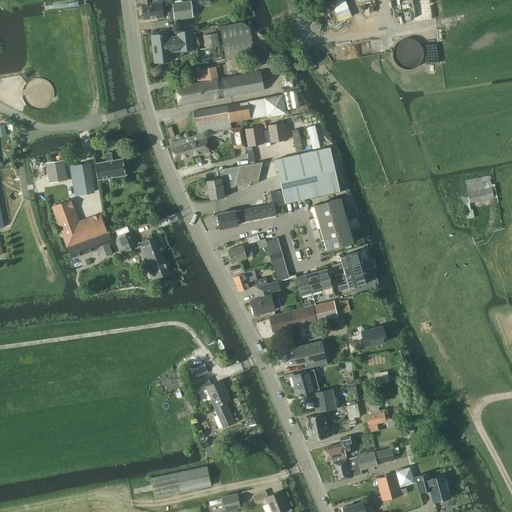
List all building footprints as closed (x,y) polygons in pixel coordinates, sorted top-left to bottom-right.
[(142,0),(143,4),(142,4),(144,19),(157,17),(157,21),(164,20),(164,21),(174,20),(174,19),(175,19),(173,4),(172,4),(171,0),(142,0)] [(345,0),(342,0),(332,4),(339,22),(352,17),(345,0)] [(192,17),(190,2),(173,4),(175,19),(192,17)] [(252,37),(249,27),(243,22),(220,27),(226,59),(255,53),(252,37)] [(154,53),(155,62),(171,60),(170,52),(194,49),(192,30),(178,32),(178,37),(169,38),(168,33),(152,35),(153,45),(152,45),(151,47),(150,49),(150,51),(151,52),(153,53),(154,53)] [(217,34),(203,36),(205,49),(219,47),(217,34)] [(425,57),(425,54),(425,51),(424,48),(422,45),(420,43),(418,41),(415,39),(412,38),(409,38),(405,38),(402,39),(400,41),(397,43),(395,45),(394,48),(393,51),(392,54),(393,57),(394,60),(395,63),(397,66),(400,68),(402,69),(405,70),(409,71),(412,70),(415,69),(418,68),(420,66),(422,63),(424,61),(425,57)] [(265,90),(262,71),(238,75),(218,79),(216,70),(219,69),(218,66),(197,70),(199,82),(176,87),(179,105),(241,94),(241,93),(265,90)] [(267,116),(264,98),(248,101),(193,111),(197,134),(231,127),(231,122),(251,118),(251,119),(267,116)] [(284,122),(269,125),(272,142),(287,140),(284,122)] [(172,126),(166,128),(170,138),(175,136),(172,126)] [(261,126),(245,129),(248,146),(264,144),(261,126)] [(315,126),(308,127),(313,149),(320,147),(315,126)] [(239,148),(245,147),(242,127),(236,128),(239,148)] [(233,149),(239,148),(236,128),(229,129),(233,149)] [(298,129),(292,131),(297,152),(303,151),(298,129)] [(210,151),(206,138),(205,133),(192,137),(193,142),(188,144),(192,157),(201,154),(201,153),(210,151)] [(175,161),(192,157),(188,144),(193,142),(192,137),(190,138),(171,143),(175,161)] [(294,146),(282,148),(284,154),(295,151),(294,146)] [(330,148),(276,160),(285,203),(340,190),(330,148)] [(253,150),(247,151),(249,163),(255,162),(253,150)] [(112,152),(106,154),(107,161),(95,163),(98,180),(126,175),(123,158),(113,160),(112,152)] [(64,160),(48,163),(51,182),(67,180),(64,160)] [(257,183),(262,162),(220,169),(221,178),(207,180),(210,199),(225,197),(223,189),(236,187),(237,184),(243,186),(244,183),(250,184),(251,181),(257,183)] [(87,163),(70,166),(75,196),(92,193),(87,163)] [(471,210),(469,203),(494,199),(491,183),(490,175),(465,180),(468,196),(463,198),(467,219),(475,217),(473,209),(471,210)] [(285,202),(282,190),(273,192),(275,204),(285,202)] [(311,206),(314,218),(342,210),(338,198),(311,206)] [(101,214),(78,222),(70,200),(53,205),(67,245),(107,231),(101,214)] [(274,204),(240,210),(242,222),(276,215),(274,204)] [(238,225),(238,223),(242,222),(240,210),(236,211),(235,210),(217,214),(220,229),(238,225)] [(314,218),(317,229),(345,220),(342,210),(314,218)] [(317,229),(320,239),(348,231),(345,220),(317,229)] [(348,231),(320,239),(324,251),(345,245),(346,248),(352,246),(351,243),(348,231)] [(130,232),(116,237),(122,252),(135,247),(130,232)] [(97,237),(68,247),(72,257),(97,248),(101,258),(113,254),(109,244),(113,243),(110,233),(97,237)] [(246,252),(252,250),(250,243),(257,241),(259,249),(267,246),(265,238),(260,240),(258,234),(247,237),(248,239),(249,243),(244,245),(243,245),(228,250),(232,263),(248,257),(246,252)] [(154,279),(169,273),(155,237),(140,243),(154,279)] [(278,238),(266,241),(268,248),(280,244),(278,237),(277,237),(278,238)] [(282,251),(280,244),(268,248),(270,254),(282,251)] [(272,260),(284,257),(282,251),(270,254),(272,260)] [(332,266),(334,270),(343,267),(361,262),(358,251),(340,257),(342,262),(332,265),(332,266)] [(285,263),(284,257),(272,260),(274,267),(285,263)] [(364,272),(361,262),(343,267),(345,273),(335,276),(337,281),(346,278),(364,272)] [(276,273),(287,270),(285,263),(274,267),(276,273)] [(333,286),(327,268),(317,271),(322,289),(333,286)] [(234,278),(238,291),(253,287),(252,286),(256,285),(255,284),(267,281),(266,277),(257,280),(254,270),(245,272),(245,274),(234,278)] [(289,276),(287,270),(276,273),(277,279),(289,276)] [(317,271),(306,274),(312,292),(322,289),(317,271)] [(349,288),(368,283),(364,272),(346,278),(348,283),(338,286),(340,291),(349,288)] [(296,277),(301,296),(312,292),(306,274),(296,277)] [(280,288),(278,281),(255,287),(259,298),(251,300),(255,314),(275,309),(275,308),(280,306),(278,298),(272,300),(270,291),(280,288)] [(341,299),(343,311),(351,310),(348,298),(341,299)] [(292,329),(294,336),(294,339),(301,337),(298,326),(338,316),(335,301),(270,316),(273,332),(284,329),(287,331),(292,329)] [(383,325),(361,330),(365,347),(387,342),(383,325)] [(322,340),(293,347),(297,363),(306,361),(308,367),(308,368),(309,368),(316,366),(327,364),(322,340)] [(356,342),(349,343),(351,353),(352,353),(361,351),(361,350),(358,341),(356,342)] [(294,388),(296,395),(298,396),(315,391),(320,389),(314,370),(309,371),(292,375),(296,386),(294,388)] [(378,382),(391,381),(390,370),(376,371),(378,382)] [(225,402),(230,400),(221,380),(211,385),(208,378),(194,385),(197,391),(206,387),(216,409),(212,410),(220,429),(234,423),(225,402)] [(383,383),(385,391),(393,389),(391,382),(383,383)] [(357,390),(356,383),(347,385),(348,392),(357,390)] [(328,390),(317,392),(319,400),(321,410),(321,411),(332,408),(337,407),(335,395),(337,395),(335,387),(328,389),(328,390)] [(370,432),(379,430),(378,424),(387,422),(388,428),(388,429),(395,427),(395,426),(403,424),(402,418),(394,420),(393,418),(389,419),(387,409),(379,411),(379,407),(380,407),(379,401),(368,403),(371,415),(366,416),(370,432)] [(350,405),(346,405),(347,409),(353,407),(355,418),(361,417),(358,403),(355,404),(350,405)] [(355,418),(353,407),(347,409),(349,421),(355,420),(355,418)] [(306,417),(308,428),(328,424),(326,417),(330,416),(329,412),(325,413),(306,417)] [(333,431),(330,432),(328,424),(308,428),(311,440),(330,436),(334,435),(333,431)] [(359,456),(347,459),(346,457),(332,460),(338,481),(351,477),(362,475),(361,471),(364,471),(363,468),(378,465),(377,463),(395,459),(392,447),(377,451),(372,432),(354,437),(359,456)] [(332,459),(332,460),(346,457),(345,451),(350,449),(349,443),(352,443),(350,436),(341,439),(342,444),(325,448),(325,447),(324,448),(327,460),(332,459)] [(214,443),(205,447),(208,456),(218,451),(214,443)] [(151,478),(155,497),(211,485),(207,466),(151,478)] [(400,487),(415,483),(410,467),(395,470),(400,487)] [(401,495),(399,489),(395,473),(377,478),(383,500),(401,495)] [(430,487),(434,502),(450,498),(444,475),(429,479),(427,473),(415,476),(419,493),(420,493),(420,492),(427,491),(426,488),(430,487)] [(406,487),(399,489),(401,495),(408,493),(406,487)] [(252,496),(255,502),(268,497),(265,490),(252,496)] [(279,491),(268,496),(274,511),(283,511),(287,511),(279,491)] [(237,493),(222,498),(209,501),(211,506),(219,504),(220,511),(226,510),(226,511),(241,507),(237,493)] [(374,511),(373,511),(365,511),(363,501),(343,507),(344,511),(374,511)]
